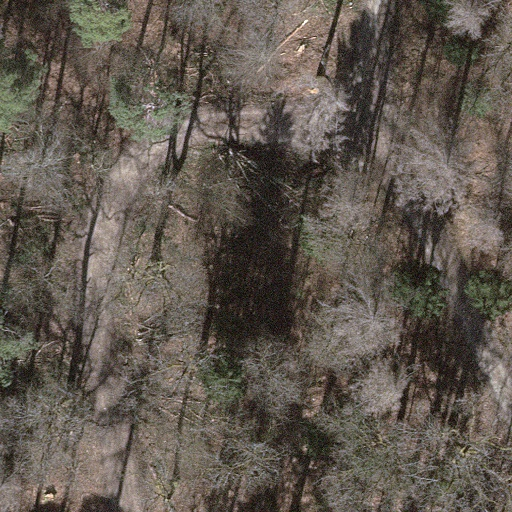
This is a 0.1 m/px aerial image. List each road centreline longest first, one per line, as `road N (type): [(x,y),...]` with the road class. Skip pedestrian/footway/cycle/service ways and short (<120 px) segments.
road 1 (track): [(121,511),(94,331),(103,249),(131,176),(202,130),(287,123),(346,140)]
road 2 (track): [(511,365),(419,207),(346,140),(369,0)]
